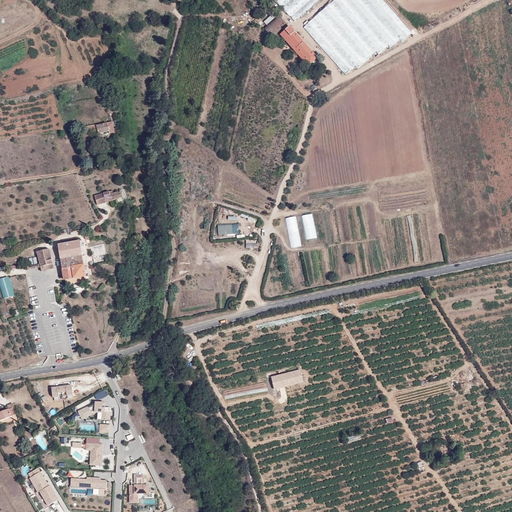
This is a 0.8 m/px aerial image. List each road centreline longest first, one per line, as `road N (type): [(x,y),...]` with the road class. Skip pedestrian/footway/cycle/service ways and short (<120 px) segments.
road 1 (tertiary): [(0,377),(511,255)]
road 2 (track): [(188,329),(251,445),(392,407)]
